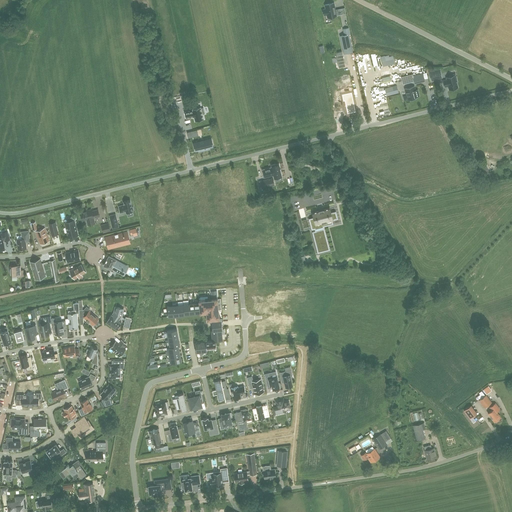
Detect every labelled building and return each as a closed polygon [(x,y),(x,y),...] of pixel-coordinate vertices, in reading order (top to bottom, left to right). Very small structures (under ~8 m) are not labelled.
[(330,17),(336,15),(339,14),(338,10),(335,11),(335,10),(334,10),(333,3),(325,5),(325,9),(323,9),(324,15),(330,14),(330,17)] [(350,34),(349,28),(343,29),(344,35),(340,36),(344,54),(353,52),(349,34),(350,34)] [(342,51),(336,53),(339,67),(345,66),(342,54),(342,51)] [(441,76),(440,70),(429,72),(431,78),(441,76)] [(413,74),(401,77),(402,84),(414,81),(413,76),(413,74)] [(448,86),(449,90),(458,87),(456,82),(457,81),(456,76),(451,78),(450,77),(446,78),(447,80),(443,81),(445,86),(448,86)] [(387,95),(398,92),(397,86),(385,89),(387,95)] [(408,100),(417,98),(416,97),(419,96),(418,92),(415,92),(414,86),(405,88),(408,100)] [(352,93),(342,95),(343,101),(345,101),(347,114),(356,112),(352,93)] [(193,110),(184,112),(186,119),(194,117),(195,121),(204,119),(202,114),(205,113),(203,108),(201,108),(201,107),(192,108),(193,110)] [(196,145),(195,145),(197,151),(198,151),(200,150),(200,152),(210,149),(210,148),(211,147),(210,142),(209,142),(208,138),(195,142),(196,145)] [(481,179),(490,175),(485,164),(484,164),(482,162),(475,166),(481,179)] [(263,170),(265,177),(274,175),(274,178),(282,176),(281,172),(281,171),(280,168),(279,165),(275,166),(275,165),(271,166),(272,168),(263,170)] [(260,181),(262,188),(275,185),(273,178),(260,181)] [(130,200),(123,201),(124,205),(123,206),(123,205),(119,206),(120,213),(126,211),(126,213),(133,211),(130,200)] [(333,225),(331,220),(337,218),(337,216),(336,216),(335,212),(333,213),(331,213),(329,208),(324,210),(324,209),(323,209),(322,209),(323,210),(320,211),(319,210),(319,211),(313,213),(314,218),(307,220),(301,221),(304,231),(312,229),(318,252),(323,251),(329,249),(324,230),(323,227),(333,225)] [(82,220),(87,219),(88,225),(95,223),(94,221),(93,218),(100,216),(98,210),(92,211),(91,210),(80,212),(81,213),(80,215),(80,216),(81,217),(81,218),(82,219),(82,220)] [(65,223),(69,237),(78,235),(74,220),(65,223)] [(54,229),(57,228),(55,222),(49,224),(52,236),(58,234),(55,234),(54,229)] [(103,232),(110,230),(108,224),(102,225),(103,232)] [(36,231),(38,236),(40,244),(49,240),(44,228),(36,231)] [(0,249),(4,249),(3,248),(4,248),(3,241),(5,240),(5,241),(10,239),(9,236),(7,231),(2,232),(2,233),(0,233),(0,249)] [(19,249),(20,250),(22,250),(23,249),(26,248),(26,242),(30,242),(29,234),(28,234),(28,231),(21,232),(22,239),(17,239),(17,240),(16,241),(17,243),(17,244),(18,249),(19,249)] [(115,235),(106,237),(107,240),(106,240),(108,245),(114,244),(114,246),(121,245),(120,242),(126,241),(125,236),(124,233),(127,232),(118,234),(118,233),(118,234),(115,235),(115,234),(114,234),(115,235)] [(78,250),(65,253),(67,262),(80,259),(78,250)] [(111,269),(111,268),(115,270),(116,270),(121,272),(124,266),(115,261),(116,259),(109,256),(104,265),(111,269)] [(40,259),(30,262),(31,262),(35,276),(41,274),(41,271),(43,271),(40,259)] [(55,259),(51,261),(52,268),(55,268),(57,278),(54,278),(54,282),(59,281),(58,281),(54,260),(55,260),(55,259)] [(21,270),(20,265),(11,266),(11,267),(9,267),(10,272),(11,272),(11,276),(17,275),(17,276),(23,276),(22,270),(21,270)] [(75,279),(79,277),(78,276),(81,274),(81,275),(86,273),(81,265),(75,269),(74,268),(69,271),(75,279)] [(200,300),(199,300),(199,303),(200,313),(206,312),(207,320),(210,320),(212,320),(219,319),(219,310),(218,299),(217,298),(217,290),(211,291),(211,299),(210,299),(208,299),(200,300)] [(72,313),(69,314),(69,318),(70,318),(70,323),(69,323),(70,331),(73,330),(74,330),(74,329),(74,325),(77,325),(76,317),(76,314),(79,313),(78,303),(73,304),(74,310),(72,310),(72,313)] [(122,316),(124,309),(117,307),(116,313),(113,317),(111,315),(106,322),(117,329),(121,322),(120,321),(121,319),(120,319),(122,316)] [(84,309),(79,310),(79,318),(83,318),(85,318),(87,320),(86,321),(89,322),(93,325),(98,319),(89,311),(88,313),(84,309)] [(41,324),(40,324),(42,336),(49,335),(48,328),(51,327),(50,323),(52,323),(51,316),(45,317),(46,321),(41,322),(41,324)] [(55,323),(52,324),(53,332),(56,332),(56,333),(61,332),(61,331),(63,331),(63,329),(64,329),(63,326),(62,325),(66,324),(65,321),(55,322),(55,323)] [(26,331),(27,335),(28,335),(29,339),(35,337),(33,331),(36,330),(35,324),(26,326),(27,331),(26,331)] [(4,345),(11,342),(7,330),(2,332),(1,329),(0,329),(0,337),(2,337),(4,345)] [(22,330),(14,332),(17,341),(25,339),(22,330)] [(123,348),(126,344),(122,340),(119,344),(116,341),(111,347),(116,352),(117,351),(121,354),(125,349),(123,348)] [(97,353),(96,352),(97,349),(93,347),(88,345),(88,346),(91,347),(89,350),(87,349),(85,353),(94,357),(91,362),(97,365),(97,366),(98,366),(97,353)] [(68,348),(63,348),(64,357),(69,356),(69,355),(73,355),(73,356),(80,355),(79,348),(75,349),(75,346),(68,347),(68,348)] [(54,350),(42,352),(44,359),(53,357),(54,362),(59,361),(57,353),(54,354),(54,350)] [(26,355),(20,357),(22,366),(26,365),(27,369),(33,367),(31,361),(28,361),(26,355)] [(114,366),(111,366),(111,372),(110,372),(110,378),(115,378),(115,374),(120,374),(119,368),(124,368),(124,360),(116,361),(116,364),(114,364),(114,366)] [(293,376),(291,370),(280,373),(281,380),(284,379),(286,387),(288,386),(288,387),(292,386),(291,385),(292,385),(290,376),(293,376)] [(270,373),(264,374),(267,386),(272,385),(273,390),(274,389),(274,390),(279,389),(279,388),(277,376),(271,377),(270,373)] [(89,377),(79,382),(82,389),(92,384),(91,380),(93,379),(94,380),(96,376),(91,374),(89,377)] [(255,394),(263,392),(261,380),(253,381),(252,376),(247,378),(250,389),(253,388),(255,394)] [(65,379),(59,382),(61,386),(57,388),(58,390),(51,393),(55,400),(58,399),(62,397),(66,395),(63,390),(68,388),(65,379)] [(221,379),(220,379),(221,381),(215,383),(218,393),(217,393),(218,399),(224,398),(223,397),(225,397),(225,401),(226,401),(225,395),(228,394),(225,380),(221,381),(221,379)] [(115,390),(109,385),(105,388),(106,389),(101,394),(104,398),(102,400),(105,406),(110,404),(107,400),(112,395),(112,394),(115,390)] [(233,399),(240,397),(240,394),(246,392),(244,386),(238,387),(238,386),(231,388),(233,399)] [(194,397),(190,398),(190,400),(192,408),(197,407),(201,406),(201,403),(203,403),(201,395),(200,394),(201,393),(200,390),(195,391),(196,396),(194,397)] [(17,394),(16,400),(22,400),(22,406),(29,405),(29,407),(32,406),(32,405),(38,405),(38,400),(43,400),(41,392),(36,393),(36,398),(24,398),(24,394),(17,394)] [(178,395),(179,398),(173,399),(174,403),(175,403),(177,410),(182,408),(182,411),(187,410),(183,393),(178,395)] [(485,396),(479,400),(484,408),(492,402),(486,395),(485,396)] [(87,399),(80,402),(83,408),(79,410),(81,416),(88,413),(88,411),(93,409),(90,404),(87,399)] [(274,415),(280,414),(285,413),(285,410),(284,409),(290,408),(288,401),(284,402),(283,400),(280,401),(276,402),(278,407),(273,408),(273,409),(274,415)] [(157,411),(158,416),(164,415),(163,413),(167,413),(166,410),(170,409),(168,401),(164,402),(164,404),(156,406),(156,410),(155,410),(155,411),(157,411)] [(493,414),(496,412),(500,409),(495,403),(490,407),(492,410),(490,411),(493,414)] [(268,416),(269,415),(267,409),(263,409),(263,408),(262,406),(262,405),(260,406),(256,406),(256,408),(253,409),(255,419),(256,419),(259,418),(259,419),(259,418),(264,417),(265,418),(265,417),(264,415),(268,415),(268,416)] [(464,411),(470,418),(477,413),(471,405),(464,411)] [(69,419),(76,416),(75,414),(76,413),(74,410),(73,410),(71,406),(64,409),(65,411),(63,412),(65,417),(67,416),(69,419)] [(237,417),(240,430),(245,429),(243,422),(252,420),(251,415),(249,415),(248,410),(246,410),(246,409),(241,410),(242,415),(240,415),(241,416),(237,417)] [(500,417),(496,412),(493,414),(490,411),(488,413),(495,421),(496,420),(497,421),(498,421),(500,420),(500,419),(499,418),(500,417)] [(231,412),(225,414),(225,413),(222,414),(221,414),(222,418),(218,418),(221,429),(225,428),(224,425),(227,424),(227,425),(229,425),(228,424),(232,423),(230,418),(232,417),(231,412)] [(90,425),(84,417),(80,421),(82,423),(71,430),(75,436),(79,433),(82,437),(89,431),(87,428),(90,425)] [(41,418),(39,419),(39,418),(38,418),(38,419),(34,419),(35,426),(30,426),(30,425),(30,436),(31,436),(31,433),(37,433),(37,428),(40,428),(40,429),(41,429),(41,428),(45,428),(46,428),(45,419),(41,419),(41,418)] [(208,418),(202,419),(203,420),(201,420),(202,425),(204,424),(205,429),(209,428),(210,428),(211,428),(211,431),(213,430),(214,434),(219,433),(217,424),(213,425),(212,421),(211,419),(208,420),(208,418)] [(17,419),(11,419),(11,426),(19,427),(19,434),(28,434),(28,427),(24,427),(25,419),(19,419),(17,419)] [(190,422),(184,423),(186,434),(200,431),(199,426),(198,426),(194,427),(193,425),(193,423),(192,421),(190,422)] [(424,422),(413,425),(417,440),(425,438),(423,430),(425,429),(424,422)] [(179,437),(176,425),(170,426),(171,433),(168,434),(169,441),(173,440),(173,439),(179,437)] [(153,430),(149,431),(152,443),(155,443),(156,445),(155,445),(156,448),(164,447),(163,443),(161,443),(160,441),(161,441),(160,436),(159,434),(160,434),(159,429),(154,430),(154,429),(153,429),(153,430)] [(387,431),(381,434),(373,439),(379,450),(388,444),(386,441),(391,438),(387,431)] [(12,438),(6,438),(6,444),(10,444),(10,450),(21,450),(21,449),(21,448),(21,446),(21,445),(21,442),(12,442),(12,438)] [(102,452),(106,452),(106,443),(97,443),(97,451),(87,451),(87,460),(94,460),(94,457),(97,457),(99,457),(102,457),(102,452)] [(50,456),(51,457),(58,452),(61,456),(66,452),(64,448),(60,451),(60,450),(56,444),(52,447),(50,448),(46,451),(47,452),(46,453),(49,457),(50,456)] [(434,448),(432,448),(431,445),(424,446),(425,450),(427,459),(436,457),(434,448)] [(349,449),(352,454),(357,450),(355,446),(349,449)] [(372,455),(377,452),(375,449),(366,454),(365,453),(362,456),(364,460),(368,458),(371,456),(372,457),(373,456),(372,455)] [(287,452),(278,451),(277,466),(286,467),(287,452)] [(371,456),(368,458),(371,463),(376,460),(377,461),(379,459),(379,458),(380,457),(377,452),(372,455),(373,456),(372,457),(371,456)] [(254,453),(247,454),(249,469),(256,468),(254,453)] [(6,473),(6,477),(11,477),(16,477),(16,470),(12,470),(12,462),(7,461),(7,462),(4,462),(4,465),(3,464),(3,466),(4,466),(3,473),(6,473)] [(33,473),(40,471),(38,466),(32,467),(30,461),(25,462),(25,463),(24,463),(23,462),(23,463),(20,464),(21,468),(20,468),(21,474),(22,473),(28,471),(28,472),(29,471),(33,469),(33,473)] [(64,474),(66,477),(71,473),(73,475),(76,472),(81,478),(86,474),(80,465),(75,468),(73,465),(70,467),(68,465),(66,466),(67,467),(62,471),(63,473),(64,474)] [(215,488),(220,487),(219,485),(223,484),(222,477),(228,477),(227,468),(220,469),(221,473),(213,474),(213,478),(210,479),(211,484),(214,484),(215,488)] [(275,469),(262,471),(263,475),(264,475),(265,479),(268,478),(268,479),(272,478),(272,477),(276,477),(275,469)] [(250,471),(242,472),(242,474),(239,475),(239,472),(234,473),(235,482),(239,481),(239,484),(244,483),(244,481),(248,480),(247,475),(250,474),(250,471)] [(200,484),(199,476),(188,477),(189,478),(182,479),(182,484),(182,488),(185,488),(185,491),(186,491),(186,492),(189,491),(189,490),(192,490),(192,484),(194,484),(200,484)] [(149,488),(148,488),(149,493),(150,493),(150,494),(154,493),(154,496),(162,495),(161,488),(167,487),(166,480),(162,480),(162,483),(155,484),(155,486),(149,486),(149,488)] [(85,484),(86,488),(79,489),(79,492),(78,492),(79,498),(87,497),(88,500),(86,500),(95,499),(93,482),(84,484),(85,484)] [(47,499),(39,500),(40,508),(43,507),(43,509),(49,508),(48,506),(51,506),(51,502),(52,502),(56,502),(55,494),(47,495),(47,499)] [(13,505),(8,506),(9,511),(11,511),(18,511),(17,511),(19,511),(23,511),(23,510),(26,510),(25,497),(16,498),(16,504),(13,504),(13,505)]
